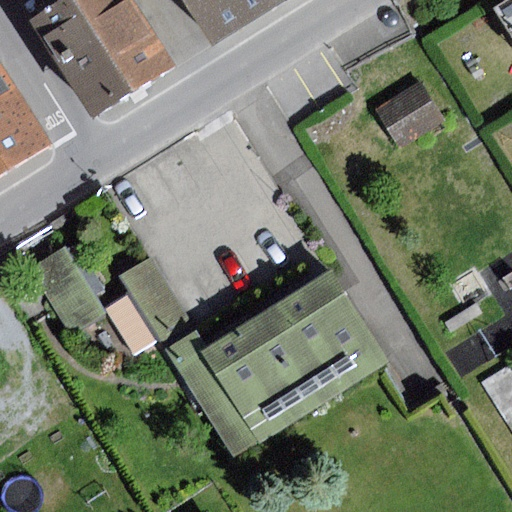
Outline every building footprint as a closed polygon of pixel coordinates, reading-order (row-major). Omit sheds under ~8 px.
[(20,0),(33,21),(67,0),(20,0)] [(137,0),(67,0),(33,21),(95,120),(180,67),(137,0)] [(290,0),(185,0),(216,48),(291,2),(290,0)] [(0,175),(50,144),(0,65),(0,175)] [(419,84),(379,109),(403,150),(444,125),(419,84)] [(67,249),(33,269),(70,334),(104,314),(67,249)] [(149,258),(121,275),(131,293),(107,307),(138,358),(190,327),(149,258)] [(198,332),(169,350),(235,457),(387,364),(333,275),(210,351),(198,332)] [(476,303),(445,323),(451,334),(483,314),(476,303)] [(511,363),(482,383),(511,430),(511,363)]
